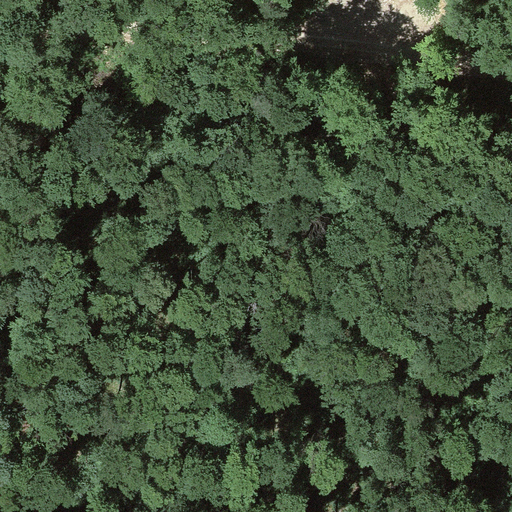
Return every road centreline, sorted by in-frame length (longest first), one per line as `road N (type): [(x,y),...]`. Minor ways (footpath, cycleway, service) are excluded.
road 1 (track): [(0,30),(168,32),(511,70)]
road 2 (track): [(117,0),(61,29),(0,77)]
